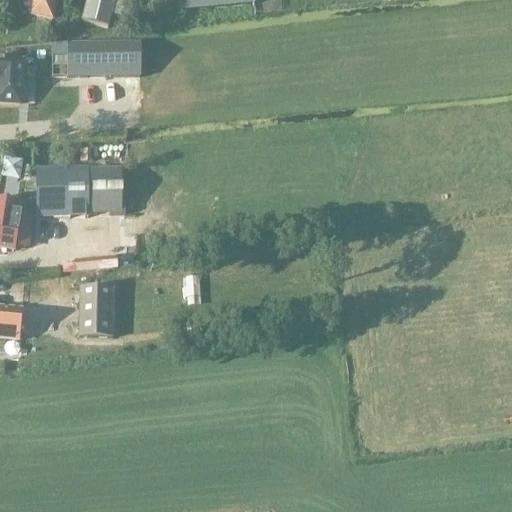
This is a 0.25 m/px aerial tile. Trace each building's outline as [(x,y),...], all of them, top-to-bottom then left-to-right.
[(33,0),(29,17),(51,22),(56,0),(33,0)] [(87,0),(81,24),(116,33),(119,21),(130,24),(135,0),(87,0)] [(253,0),(180,0),(181,13),(254,7),(253,0)] [(202,42),(201,64),(213,64),(214,43),(202,42)] [(139,46),(67,47),(67,80),(140,80),(139,46)] [(23,65),(12,64),(0,63),(0,109),(20,111),(23,65)] [(80,153),(79,165),(90,165),(90,153),(80,153)] [(1,184),(14,186),(16,170),(3,168),(1,184)] [(35,219),(82,218),(89,218),(89,215),(125,215),(124,172),(35,171),(35,219)] [(33,220),(13,216),(14,208),(0,205),(0,250),(13,253),(14,249),(28,251),(33,220)] [(116,272),(115,259),(73,263),(74,275),(116,272)] [(79,340),(113,340),(114,290),(80,289),(79,340)] [(0,340),(30,343),(31,324),(0,322),(0,340)]
